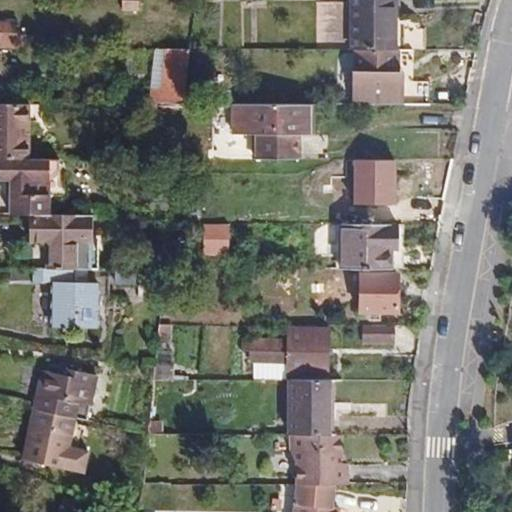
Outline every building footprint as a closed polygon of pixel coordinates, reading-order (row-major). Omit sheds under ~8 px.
[(350,0),(351,50),(353,50),(395,51),(395,0),(350,0)] [(137,12),(138,1),(124,1),(123,11),(137,12)] [(0,23),(0,48),(17,49),(17,23),(0,23)] [(149,89),(150,103),(183,103),(190,49),(164,49),(160,88),(149,89)] [(403,105),(429,106),(429,82),(403,82),(398,82),(399,72),(399,51),(395,51),(353,50),(353,72),(351,72),(352,100),(403,100),(403,105)] [(75,281),(75,270),(75,242),(89,243),(90,216),(48,215),(48,180),(48,160),(29,160),(29,103),(0,103),(0,214),(30,215),(30,243),(35,243),(35,270),(33,270),(33,283),(51,283),(51,327),(97,327),(98,282),(75,281)] [(29,103),(29,122),(36,121),(39,119),(40,117),(40,104),(29,103)] [(156,114),(156,103),(132,103),(132,115),(156,114)] [(252,104),(252,160),(298,160),(299,134),(308,134),(308,104),(252,104)] [(48,160),(48,180),(54,180),(59,175),(59,160),(48,160)] [(367,193),(368,170),(337,170),(335,212),(374,213),(375,193),(367,193)] [(424,212),(427,196),(400,190),(397,207),(424,212)] [(171,212),(169,227),(201,227),(202,212),(171,212)] [(228,226),(203,227),(203,256),(228,256),(228,226)] [(339,226),(339,271),(392,271),(391,251),(397,251),(397,226),(339,226)] [(75,242),(75,270),(89,270),(89,243),(75,242)] [(137,271),(137,288),(160,288),(160,271),(137,271)] [(181,271),(181,282),(207,282),(207,271),(181,271)] [(397,313),(397,275),(358,275),(358,313),(369,313),(378,313),(397,313)] [(378,321),(378,313),(369,313),(369,321),(378,321)] [(159,326),(157,343),(169,344),(172,326),(159,326)] [(393,344),(393,326),(362,326),(363,343),(393,344)] [(250,353),(250,364),(287,364),(286,375),(327,375),(327,330),(287,330),(287,342),(240,341),(240,353),(250,353)] [(156,351),(153,379),(172,379),(174,352),(156,351)] [(33,410),(73,419),(77,403),(89,405),(96,375),(55,366),(54,372),(42,369),(33,410)] [(338,511),(339,509),(331,509),(333,484),(346,484),(347,464),(340,464),(340,434),(328,434),(329,380),(287,380),(287,434),(288,434),(288,451),(294,463),(294,484),(296,484),(291,511),(338,511)] [(151,397),(147,434),(160,434),(164,397),(151,397)] [(68,445),(73,419),(33,410),(22,459),(82,472),(87,449),(68,445)]
